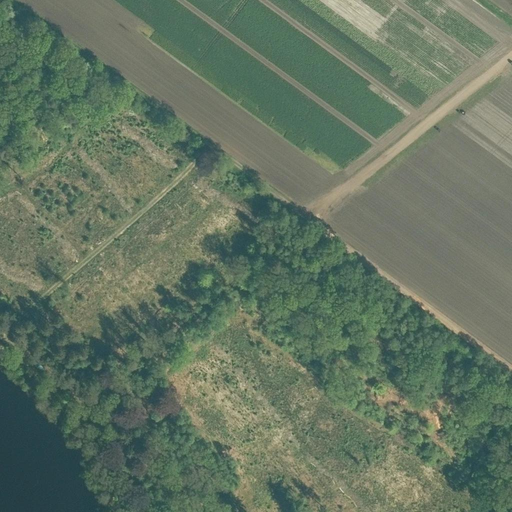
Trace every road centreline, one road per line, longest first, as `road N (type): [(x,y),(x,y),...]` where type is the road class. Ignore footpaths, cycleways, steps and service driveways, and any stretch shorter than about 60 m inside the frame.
road 1 (track): [(511,372),(110,77)]
road 2 (track): [(0,330),(205,145)]
road 3 (track): [(511,55),(310,217)]
road 4 (track): [(0,127),(110,77)]
